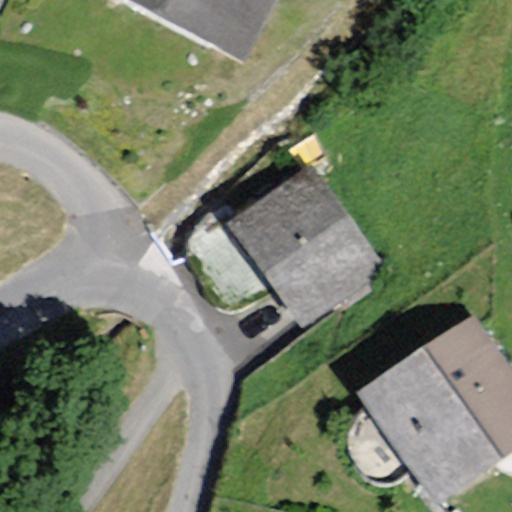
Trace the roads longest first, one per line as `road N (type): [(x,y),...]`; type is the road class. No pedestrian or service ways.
road 1 (residential): [(98,282),(154,301),(200,365),(205,437),(183,511)]
road 2 (residential): [(98,282),(96,228),(68,172),(0,137)]
